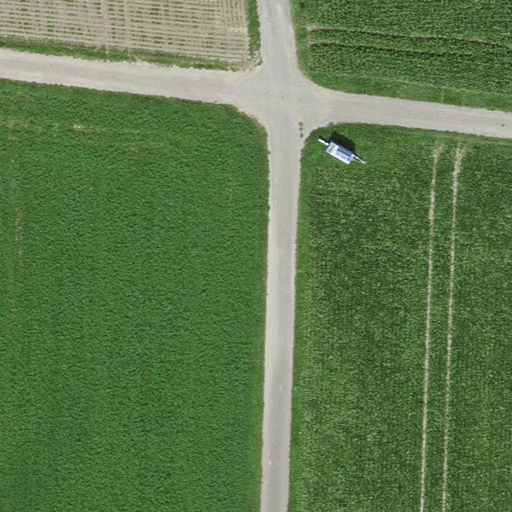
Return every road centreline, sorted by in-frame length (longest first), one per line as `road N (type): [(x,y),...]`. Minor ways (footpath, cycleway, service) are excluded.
road 1 (track): [(286,109),(273,511)]
road 2 (track): [(286,109),(0,75)]
road 3 (track): [(511,137),(286,109)]
